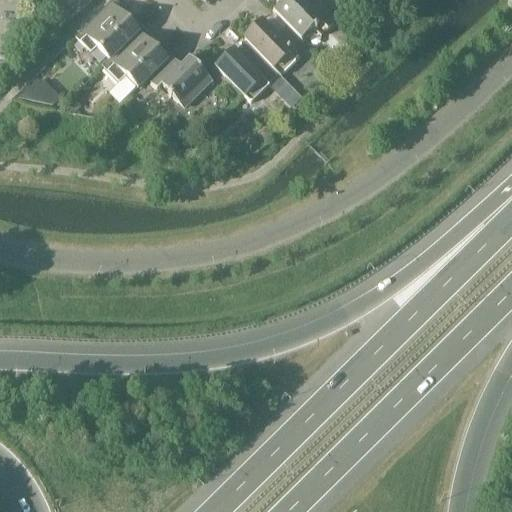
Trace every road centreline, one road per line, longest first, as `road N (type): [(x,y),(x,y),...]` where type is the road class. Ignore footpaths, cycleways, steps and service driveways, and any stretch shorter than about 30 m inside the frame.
road 1 (residential): [(0,249),(56,261),(202,263),(353,194),(511,61)]
road 2 (trunk): [(511,204),(352,314),(298,340),(172,366),(0,361)]
road 3 (trunk): [(511,218),(205,511)]
road 4 (trunk): [(278,511),(511,286)]
road 5 (trunk): [(459,511),(481,425),(511,362)]
